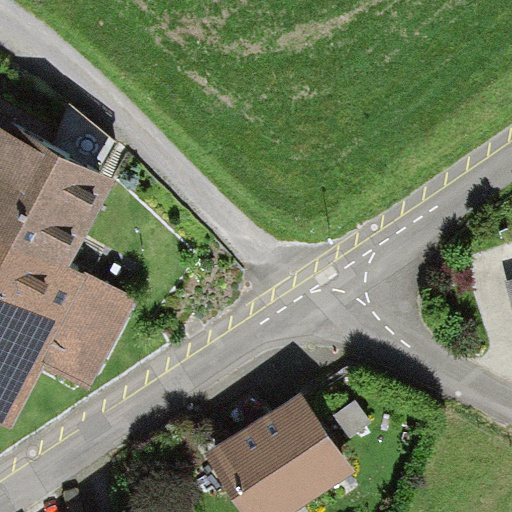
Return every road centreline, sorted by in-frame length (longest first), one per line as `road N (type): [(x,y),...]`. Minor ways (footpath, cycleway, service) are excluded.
road 1 (unclassified): [(0,504),(161,391),(343,283)]
road 2 (unclassified): [(343,283),(511,161)]
road 3 (residential): [(511,397),(446,371),(343,283)]
